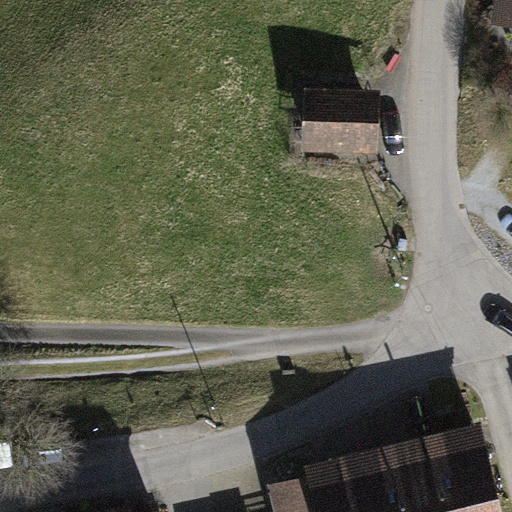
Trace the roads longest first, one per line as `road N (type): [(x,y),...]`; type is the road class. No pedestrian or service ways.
road 1 (unclassified): [(470,327),(334,407),(249,442),(136,472),(0,494)]
road 2 (track): [(470,327),(275,343),(0,334)]
road 3 (unclassified): [(441,0),(437,198),(470,327)]
road 4 (track): [(0,373),(154,363),(275,343)]
